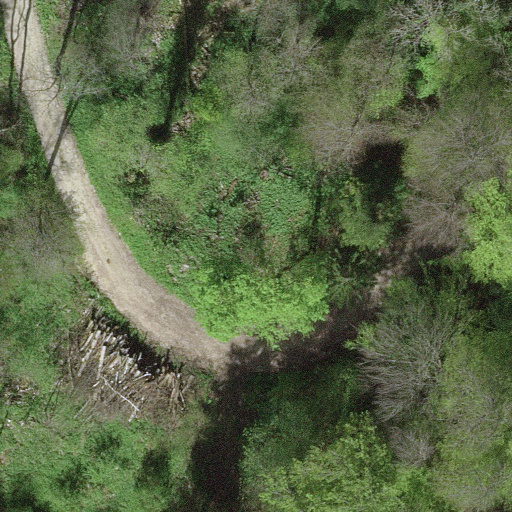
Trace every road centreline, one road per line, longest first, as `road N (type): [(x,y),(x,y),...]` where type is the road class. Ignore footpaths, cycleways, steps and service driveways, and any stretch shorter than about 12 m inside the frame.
road 1 (track): [(296,333),(233,327),(174,301),(124,249),(89,188),(40,62),(26,0)]
road 2 (track): [(511,178),(365,293),(296,333)]
